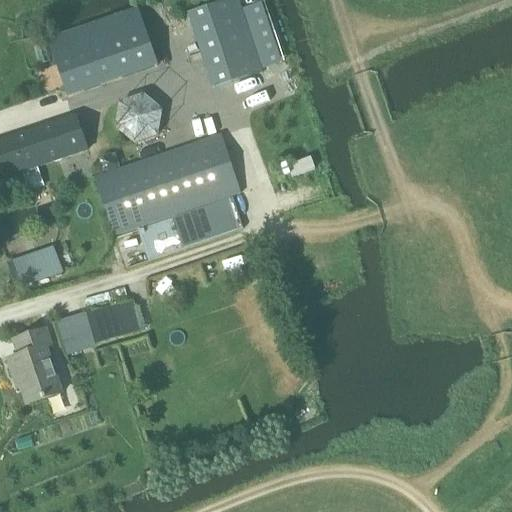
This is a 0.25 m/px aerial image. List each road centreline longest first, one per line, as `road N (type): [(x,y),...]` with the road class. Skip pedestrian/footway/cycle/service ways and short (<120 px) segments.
road 1 (track): [(0,125),(162,76),(231,112),(266,227),(0,313)]
road 2 (track): [(221,511),(290,481),(356,474),(411,492),(435,511)]
road 3 (track): [(266,227),(350,230),(407,207)]
road 4 (track): [(411,492),(511,419)]
